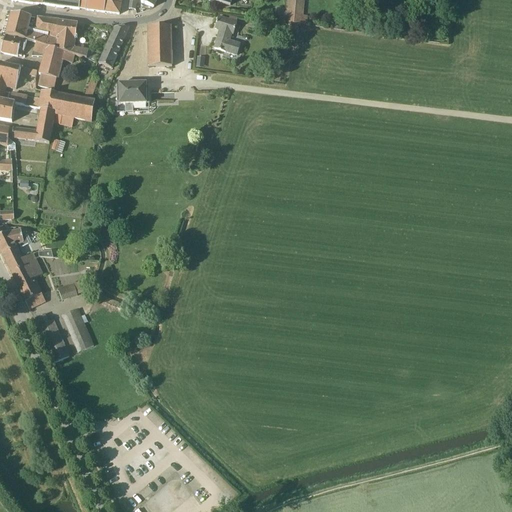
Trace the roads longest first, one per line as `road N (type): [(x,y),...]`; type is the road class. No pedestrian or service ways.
road 1 (residential): [(0,273),(103,511)]
road 2 (residential): [(0,5),(126,22),(151,20),(168,0)]
